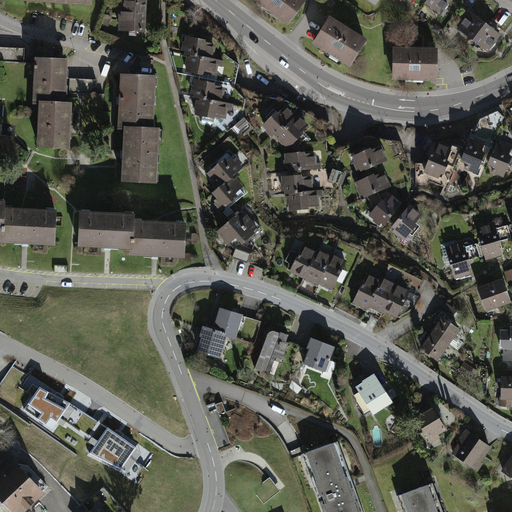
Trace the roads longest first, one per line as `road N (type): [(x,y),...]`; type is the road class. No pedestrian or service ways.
road 1 (residential): [(190,284),(257,292),(372,340),(511,434)]
road 2 (secondary): [(511,85),(439,105),(360,98),(303,72),(215,0)]
road 3 (residential): [(214,511),(209,445),(162,334),(164,306),(190,284)]
road 4 (residential): [(0,272),(190,284)]
